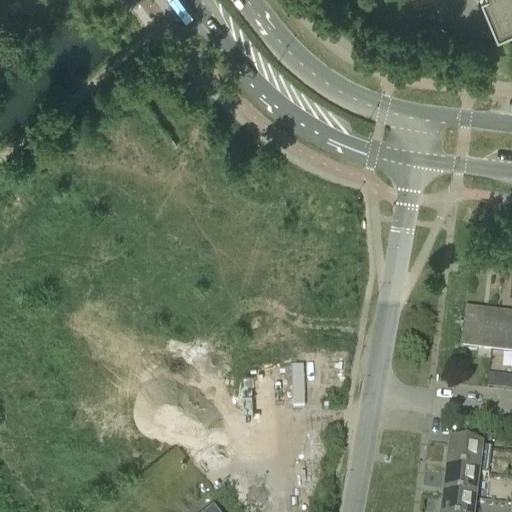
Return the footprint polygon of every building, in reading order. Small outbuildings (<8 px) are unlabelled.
[(489,353),(494,313),(464,310),(459,349),(489,353)] [(511,315),(494,313),(489,353),(511,355),(511,315)] [(511,391),(511,377),(505,377),(503,390),(511,391)] [(448,445),(445,471),(480,475),(488,476),(491,452),(483,451),(483,449),(448,445)] [(480,475),(445,471),(442,497),(477,501),(480,475)] [(147,485),(113,511),(146,511),(160,501),(147,485)] [(475,511),(477,501),(442,497),(439,511),(475,511)]
